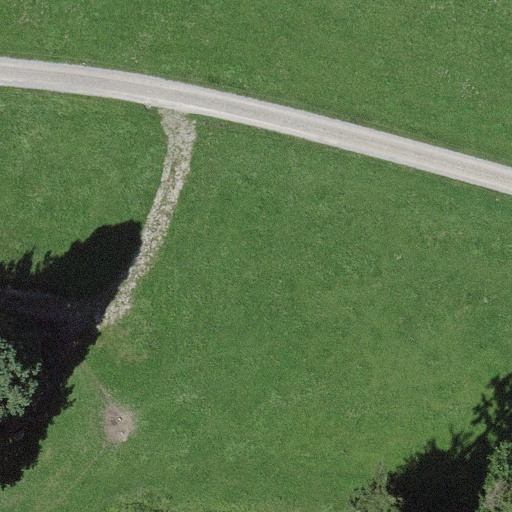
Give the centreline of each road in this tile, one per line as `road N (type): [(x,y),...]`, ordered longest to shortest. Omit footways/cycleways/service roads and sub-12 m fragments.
road 1 (track): [(511,189),(289,119),(0,75)]
road 2 (unknown): [(0,301),(85,309),(123,296),(215,108)]
